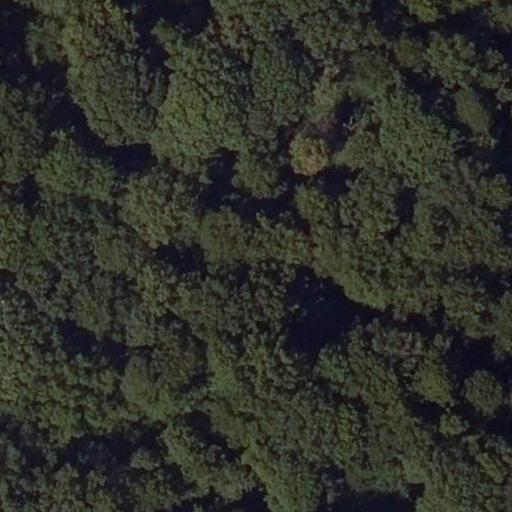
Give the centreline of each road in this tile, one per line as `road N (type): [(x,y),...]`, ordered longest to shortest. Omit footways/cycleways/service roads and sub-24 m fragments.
road 1 (track): [(356,511),(0,4)]
road 2 (track): [(431,511),(511,410)]
